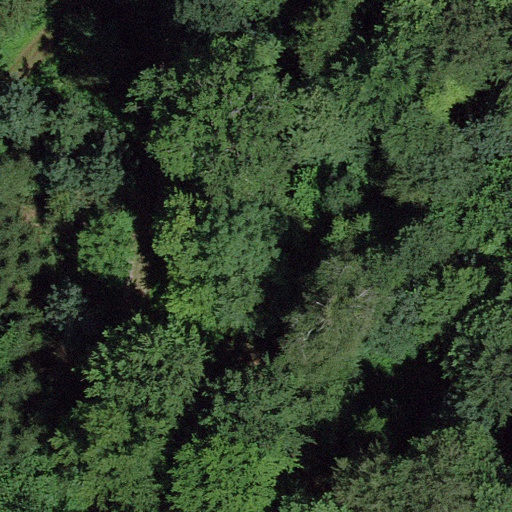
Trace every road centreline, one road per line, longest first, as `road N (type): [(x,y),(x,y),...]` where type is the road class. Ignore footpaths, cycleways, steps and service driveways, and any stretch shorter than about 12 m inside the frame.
road 1 (track): [(73,511),(186,0)]
road 2 (track): [(0,89),(81,0)]
